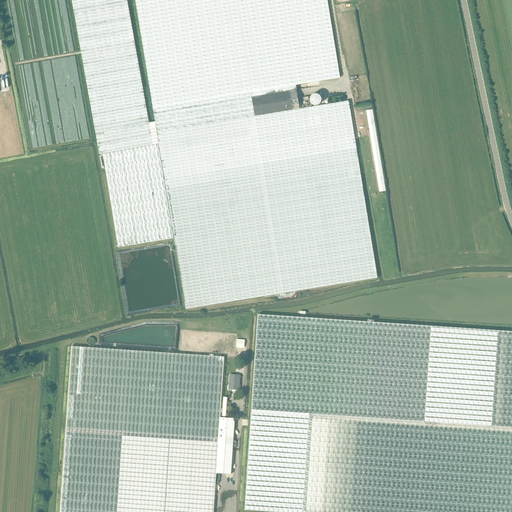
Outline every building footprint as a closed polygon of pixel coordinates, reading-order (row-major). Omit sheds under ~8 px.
[(71,0),(100,155),(103,154),(118,247),(174,238),(162,163),(155,122),(149,123),(127,0),(71,0)] [(327,0),(135,0),(155,122),(162,163),(174,238),(186,309),(224,303),(260,297),(377,278),(349,101),(299,109),(295,85),(340,78),(337,58),(327,0)] [(321,98),(321,97),(320,97),(320,96),(320,95),(319,95),(318,94),(317,94),(316,94),(315,94),(314,94),(313,94),(312,95),(311,95),(311,96),(310,96),(310,97),(310,98),(310,99),(310,100),(310,101),(310,102),(311,103),(312,104),(313,105),(314,105),(315,105),(316,105),(317,105),(318,105),(319,104),(320,103),(320,102),(321,102),(321,101),(321,100),(321,99),(321,98)] [(372,110),(366,111),(368,124),(374,123),(372,110)] [(374,123),(368,124),(371,136),(377,135),(374,123)] [(377,135),(371,136),(373,151),(379,150),(377,135)] [(379,150),(373,151),(375,166),(381,165),(379,150)] [(381,165),(375,166),(377,179),(383,178),(381,165)] [(383,178),(377,179),(380,192),(385,191),(383,178)] [(511,511),(511,331),(258,315),(244,510),(279,511),(511,511)] [(98,340),(97,338),(97,337),(96,336),(95,335),(94,335),(93,334),(91,335),(90,335),(89,336),(88,336),(87,337),(87,338),(87,339),(87,341),(87,342),(88,343),(89,344),(90,345),(91,345),(92,345),(93,345),(94,345),(96,344),(97,342),(97,341),(98,340)] [(237,339),(236,348),(244,348),(245,340),(237,339)] [(60,511),(213,511),(216,473),(231,474),(235,418),(220,417),(224,357),(72,347),(60,511)] [(240,375),(230,375),(229,389),(239,390),(240,375)]
